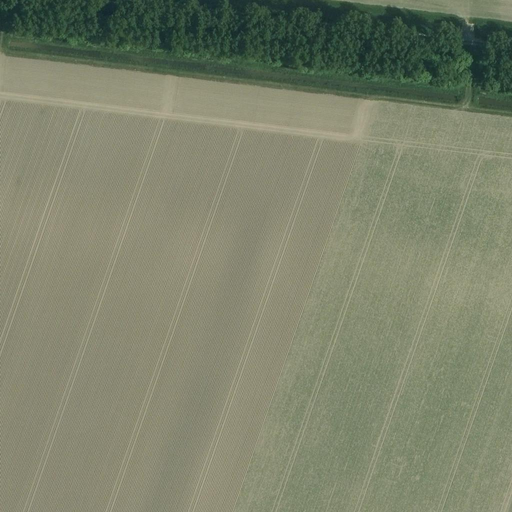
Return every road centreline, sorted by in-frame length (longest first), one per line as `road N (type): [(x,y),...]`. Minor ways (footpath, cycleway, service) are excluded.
road 1 (track): [(0,51),(467,108),(472,42)]
road 2 (track): [(0,31),(511,91)]
road 3 (track): [(511,47),(111,0)]
road 4 (track): [(300,0),(467,20),(465,41)]
